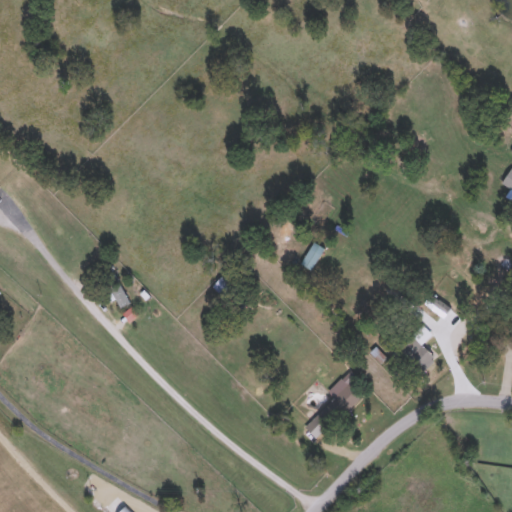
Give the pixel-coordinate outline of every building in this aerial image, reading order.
[(511,190),(501,179),(511,169),(511,190)] [(300,263),(314,242),(324,248),(310,269),(300,263)] [(117,307),(100,267),(111,263),(128,303),(117,307)] [(213,285),(224,273),(233,282),(221,293),(213,285)] [(400,355),(416,338),(434,356),(418,372),(400,355)] [(362,395),(329,428),(316,414),(335,395),(334,394),(348,380),(362,395)]
